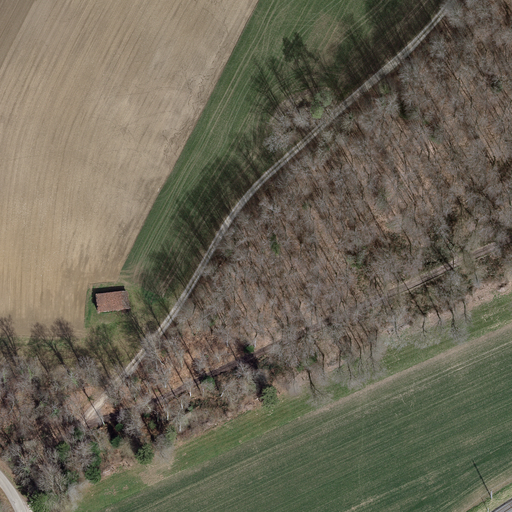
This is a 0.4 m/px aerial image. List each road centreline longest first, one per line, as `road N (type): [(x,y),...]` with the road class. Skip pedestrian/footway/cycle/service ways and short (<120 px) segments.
road 1 (track): [(23,511),(78,425),(179,304),(246,195),(452,0)]
road 2 (track): [(511,235),(164,396),(78,425)]
